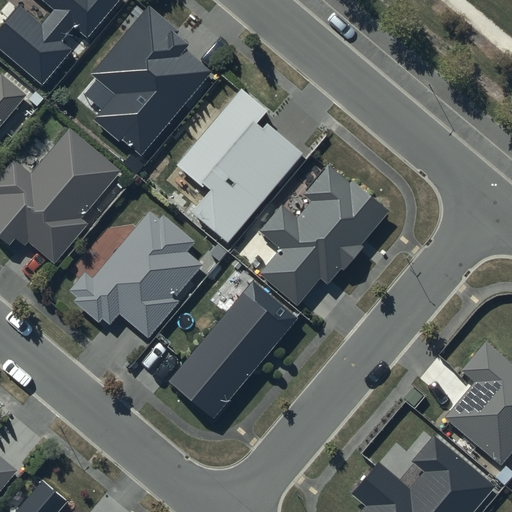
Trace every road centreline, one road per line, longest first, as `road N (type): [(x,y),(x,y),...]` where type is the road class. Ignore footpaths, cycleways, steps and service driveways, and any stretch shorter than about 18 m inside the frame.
road 1 (residential): [(235,511),(495,204)]
road 2 (residential): [(495,204),(252,0)]
road 3 (residential): [(217,511),(0,330)]
